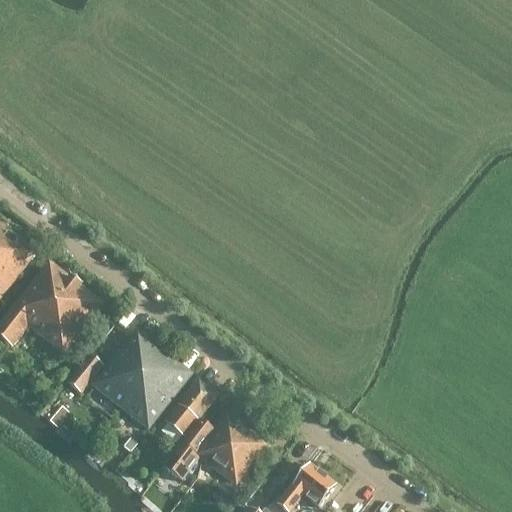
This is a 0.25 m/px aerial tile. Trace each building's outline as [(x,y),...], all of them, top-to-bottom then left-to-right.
[(0,305),(38,258),(0,227),(0,305)] [(11,317),(0,331),(0,337),(15,349),(29,331),(65,359),(104,309),(50,267),(11,317)] [(122,413),(166,358),(138,336),(95,391),(122,413)] [(92,358),(68,388),(81,398),(105,368),(92,358)] [(166,358),(122,413),(150,435),(193,380),(166,358)] [(166,427),(186,443),(202,422),(219,400),(199,384),(166,427)] [(227,420),(216,435),(197,460),(201,463),(237,490),(268,450),(227,420)] [(165,471),(184,486),(201,463),(197,460),(216,435),(202,424),(183,449),(182,449),(165,471)] [(278,510),(280,511),(295,511),(304,501),(318,511),(320,511),(337,491),(311,470),(278,510)] [(143,502),(149,507),(160,493),(153,488),(143,502)]
